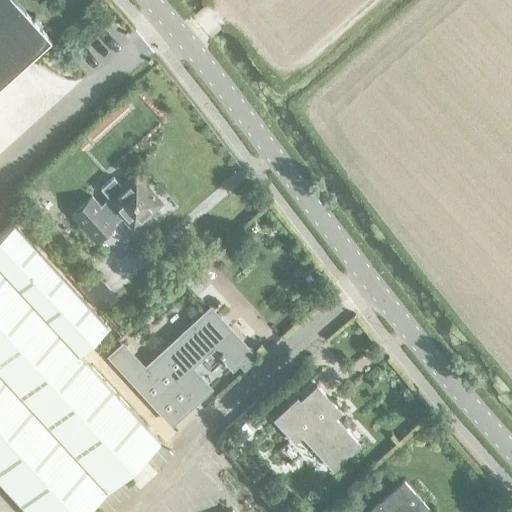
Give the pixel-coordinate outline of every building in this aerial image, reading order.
[(0,0),(0,83),(50,39),(15,0),(0,0)] [(91,197),(70,215),(95,242),(117,223),(116,221),(120,217),(132,229),(162,202),(135,172),(121,185),(112,175),(100,186),(109,196),(99,205),(91,197)] [(47,239),(56,230),(29,201),(21,208),(28,216),(26,217),(47,239)] [(78,350),(106,325),(14,222),(0,234),(0,479),(29,511),(76,511),(158,439),(78,350)] [(308,272),(302,277),(308,283),(314,278),(308,272)] [(210,304),(144,364),(118,336),(102,350),(170,425),(212,387),(193,366),(212,348),(231,370),(237,364),(243,371),(254,362),(247,355),(252,350),(210,304)] [(294,442),(301,435),(321,458),(325,455),(336,467),(360,444),(335,417),(341,411),(316,383),(298,399),(296,396),(272,418),(294,442)] [(252,430),(244,421),(226,438),(234,446),(252,430)] [(425,511),(429,508),(403,478),(378,501),(364,511),(425,511)]
